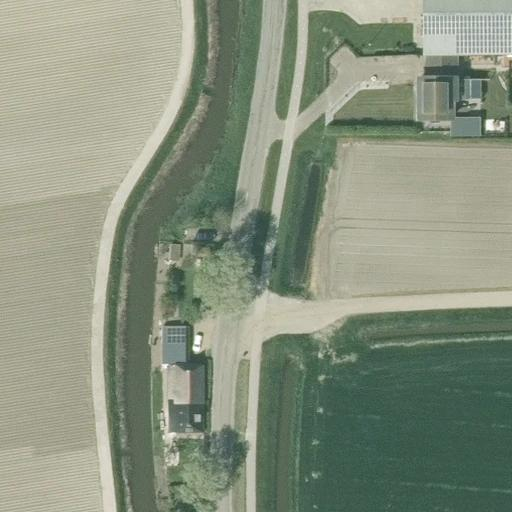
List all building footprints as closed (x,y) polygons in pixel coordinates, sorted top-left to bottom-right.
[(455,57),(511,56),(511,0),(423,0),(424,57),(427,57),(455,57)] [(455,80),(455,57),(427,57),(428,81),(419,81),(420,121),(452,121),(452,102),(456,102),(456,94),(467,93),(467,80),(455,80)] [(505,73),(487,73),(487,101),(505,100),(505,73)] [(479,121),(452,121),(452,140),(479,140),(479,121)] [(179,264),(180,247),(170,246),(169,263),(179,264)] [(210,249),(192,247),(192,257),(208,259),(210,249)] [(162,328),(162,367),(170,367),(169,434),(203,434),(203,367),(189,367),(189,328),(162,328)] [(163,431),(164,454),(172,453),(171,438),(171,435),(168,435),(167,430),(163,431)]
